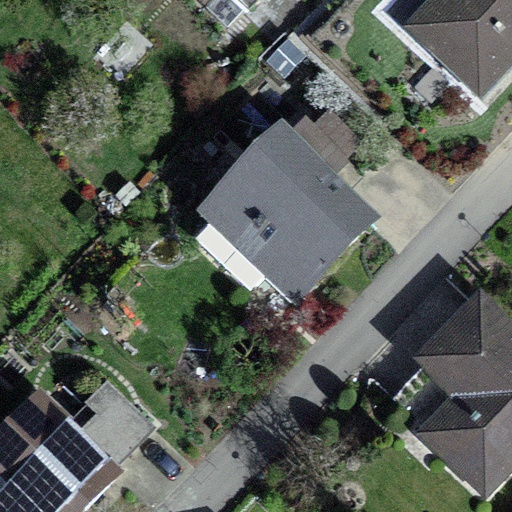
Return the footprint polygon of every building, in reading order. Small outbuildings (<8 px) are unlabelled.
[(238,0),(247,8),(254,0),(238,0)] [(479,95),(511,60),(511,0),(456,0),(469,12),(432,51),(479,95)] [(272,272),(300,298),(369,226),(325,184),(345,164),(304,124),(199,238),(254,291),(272,272)] [(442,450),(484,490),(511,461),(511,340),(480,310),(427,365),(477,414),(442,450)] [(0,511),(62,511),(74,501),(84,511),(116,478),(38,405),(0,446),(0,511)]
